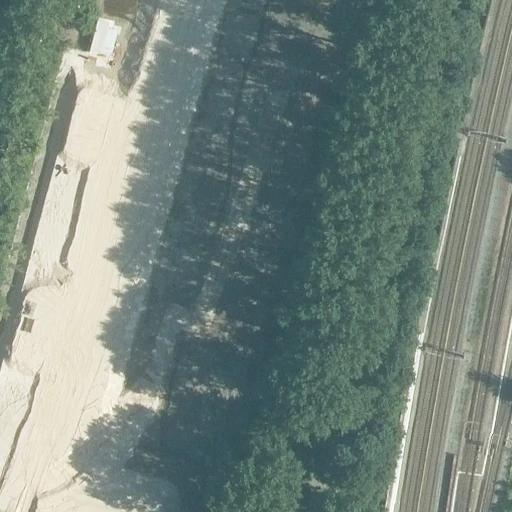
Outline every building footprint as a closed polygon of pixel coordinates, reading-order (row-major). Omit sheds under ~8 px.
[(72,0),(59,53),(71,56),(71,57),(121,70),(139,0),(72,0)] [(82,458),(81,461),(113,469),(111,476),(110,476),(111,476),(110,476),(111,476),(111,477),(117,479),(118,479),(117,479),(130,482),(168,492),(167,495),(166,511),(261,511),(283,433),(289,435),(404,0),(194,0),(193,8),(168,103),(178,106),(176,117),(165,114),(122,280),(132,282),(129,292),(124,291),(124,292),(119,290),(114,309),(90,399),(94,400),(93,402),(94,403),(97,403),(90,430),(83,458),(82,458)] [(33,149),(0,275),(0,279),(54,294),(89,164),(33,149)] [(0,382),(0,511),(3,511),(35,392),(0,382)] [(291,511),(293,506),(293,505),(275,501),(274,502),(270,511),(291,511)]
